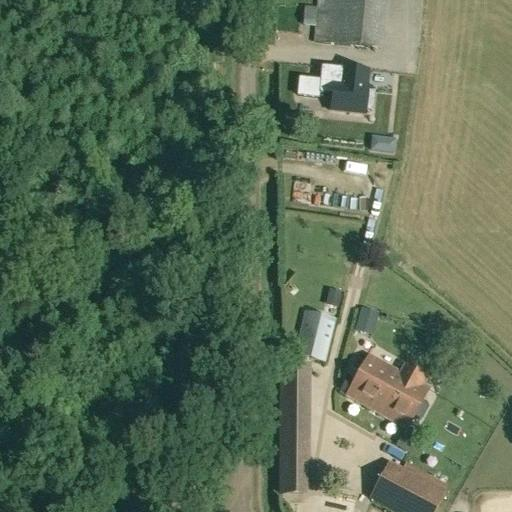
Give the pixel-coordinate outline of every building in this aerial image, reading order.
[(318,0),(314,42),(381,50),(384,50),(389,0),(318,0)] [(365,115),(365,113),(368,113),(371,111),(373,91),(370,88),(368,88),(368,86),(367,86),(368,71),(321,66),(319,81),(299,78),(297,96),(318,98),(320,82),(333,83),(330,111),(365,115)] [(325,303),(337,306),(339,297),(327,295),(325,303)] [(333,321),(306,315),(297,354),(324,360),(333,321)] [(425,403),(421,401),(428,389),(421,385),(425,378),(404,366),(400,373),(368,356),(346,397),(406,429),(413,417),(416,419),(421,418),(426,407),(425,403)] [(307,462),(307,366),(281,366),(280,494),(302,495),(302,462),(307,462)] [(396,511),(434,511),(444,493),(449,487),(415,469),(411,475),(389,464),(371,498),(396,511)]
